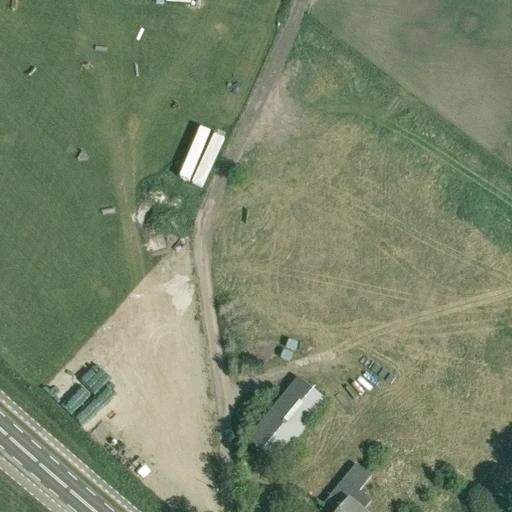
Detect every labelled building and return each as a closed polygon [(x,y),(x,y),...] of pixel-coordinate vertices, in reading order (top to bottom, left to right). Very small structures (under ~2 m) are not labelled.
[(338,150),(346,142),(328,127),(321,135),(338,150)] [(282,215),(229,222),(245,360),(299,354),(282,215)] [(511,400),(420,329),(372,390),(500,490),(511,474),(511,400)] [(298,378),(247,439),(274,462),(326,401),(298,378)] [(302,485),(311,492),(327,470),(317,463),(302,485)] [(360,468),(328,503),(338,511),(366,511),(372,504),(360,495),(373,479),(360,468)]
